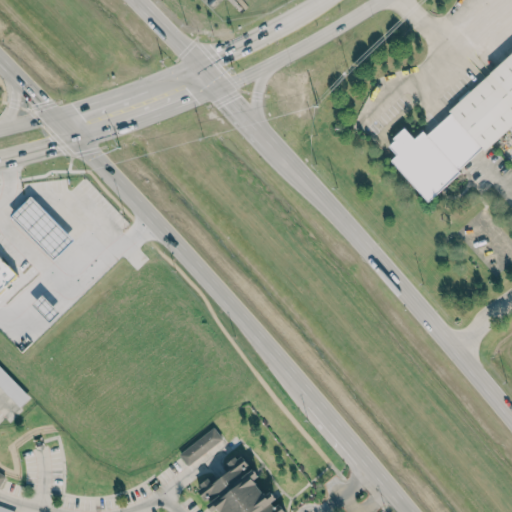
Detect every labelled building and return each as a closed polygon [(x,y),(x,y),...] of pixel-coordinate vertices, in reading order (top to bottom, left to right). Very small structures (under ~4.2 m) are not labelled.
[(511,124),(511,54),(423,131),(414,139),(405,128),(387,144),(397,155),(391,160),(425,199),(511,124)] [(53,260),(74,240),(31,196),(11,215),(53,260)] [(0,289),(16,273),(0,256),(0,289)] [(0,363),(30,394),(20,404),(0,383),(0,363)] [(179,452),(188,463),(222,436),(213,425),(179,452)] [(204,483),(199,487),(210,500),(207,503),(213,509),(217,506),(221,511),(279,511),(283,508),(279,504),(274,508),(265,498),(272,492),(270,490),(266,493),(251,475),(257,470),(241,452),(238,455),(235,451),(225,460),(227,463),(210,477),(208,474),(201,480),(204,483)]
